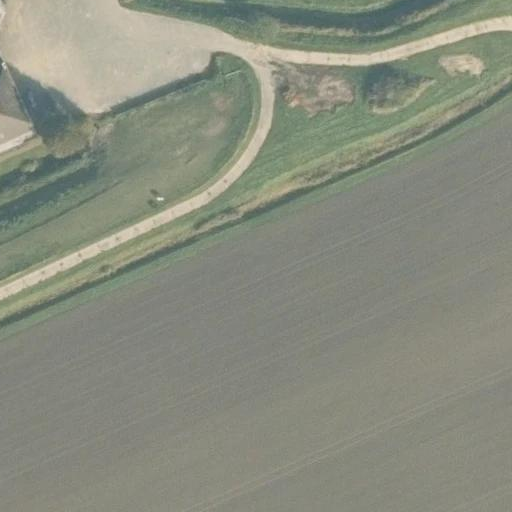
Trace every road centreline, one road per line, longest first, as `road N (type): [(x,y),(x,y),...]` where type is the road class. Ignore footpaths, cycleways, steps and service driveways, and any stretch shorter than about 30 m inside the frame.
road 1 (track): [(0,294),(207,195),(232,175),(265,123),(269,74),(253,52)]
road 2 (track): [(511,24),(346,59),(253,52),(211,40),(158,39),(123,51)]
